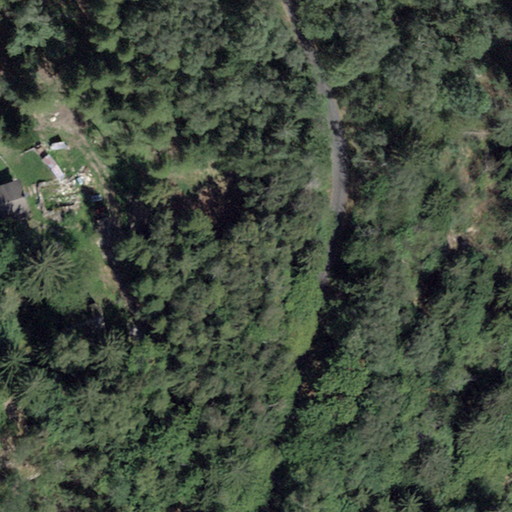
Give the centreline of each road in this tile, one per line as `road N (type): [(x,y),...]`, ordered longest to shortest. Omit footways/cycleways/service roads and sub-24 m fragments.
road 1 (unclassified): [(288,0),(332,119),(339,183),(262,511)]
road 2 (track): [(102,227),(186,435),(189,497),(181,511)]
